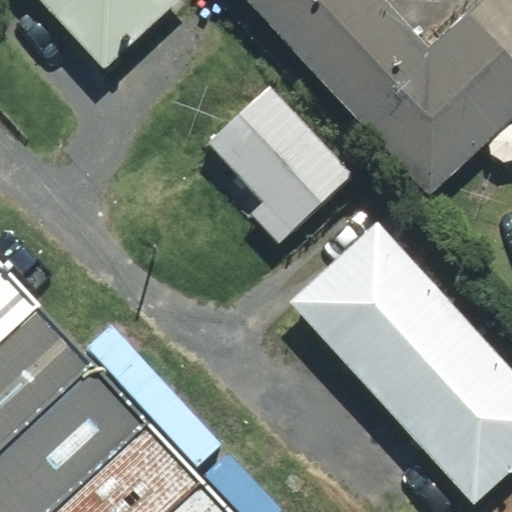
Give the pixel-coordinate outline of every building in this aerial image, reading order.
[(181,0),(45,0),(109,67),(181,0)] [(260,0),(438,193),(511,124),(511,44),(475,4),(433,43),(393,0),(260,0)] [(275,78),(209,141),(262,197),(252,207),(287,244),(364,172),(275,78)] [(511,475),(511,348),(385,214),(298,297),(488,498),(511,475)] [(251,511),(269,496),(0,215),(0,511),(251,511)]
